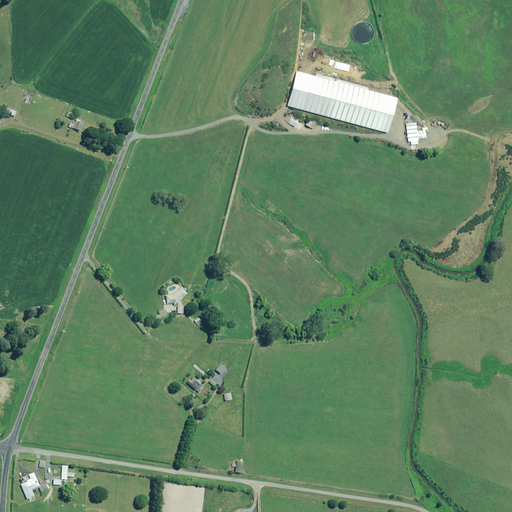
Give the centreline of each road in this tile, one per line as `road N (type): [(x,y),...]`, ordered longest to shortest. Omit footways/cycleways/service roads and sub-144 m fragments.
road 1 (tertiary): [(182,0),(10,449)]
road 2 (unclassified): [(425,511),(10,449)]
